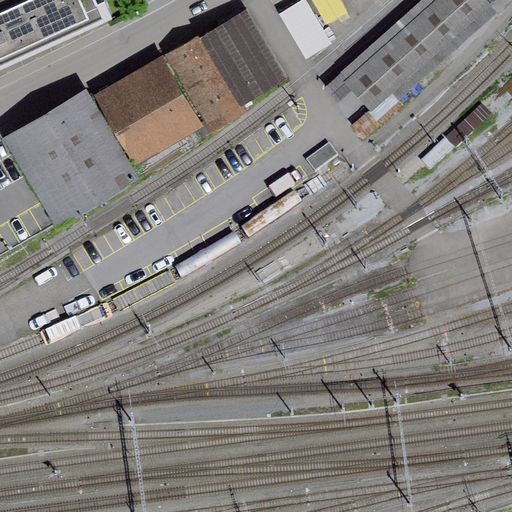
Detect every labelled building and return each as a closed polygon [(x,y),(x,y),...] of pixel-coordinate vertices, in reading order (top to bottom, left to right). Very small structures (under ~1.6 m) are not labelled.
[(93,0),(6,0),(0,3),(0,76),(113,24),(105,8),(98,11),(93,0)] [(313,0),(296,0),(283,6),(304,54),(331,42),(313,0)] [(344,0),(313,0),(325,23),(350,10),(344,0)] [(495,17),(479,0),(422,0),(323,90),(365,136),(495,17)] [(247,4),(200,31),(242,102),(288,76),(247,4)] [(200,31),(166,50),(211,127),(245,108),(242,102),(200,31)] [(163,50),(96,89),(137,160),(204,122),(163,50)] [(140,173),(86,83),(4,132),(58,222),(140,173)] [(482,105),(445,140),(454,150),(456,152),(493,117),(482,105)] [(454,150),(445,140),(422,162),(431,171),(454,150)] [(330,142),(307,159),(316,171),(338,154),(330,142)]
